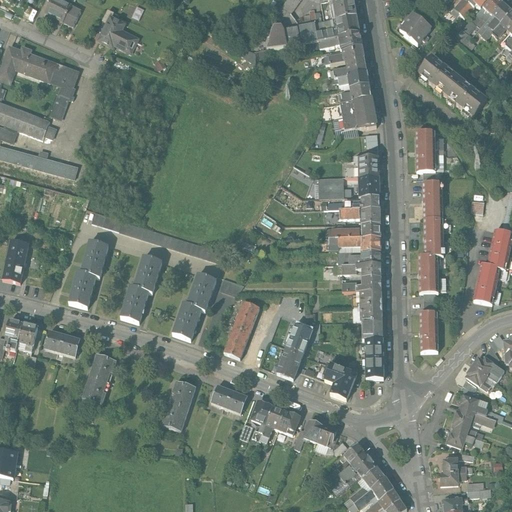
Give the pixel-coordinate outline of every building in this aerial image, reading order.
[(54,0),(53,0),(52,3),(46,14),(73,28),(81,13),(54,0)] [(287,0),(271,22),(280,28),(284,32),(297,30),(301,28),(291,15),(302,0),(287,0)] [(352,0),(339,0),(332,1),(336,22),(356,18),(352,0)] [(462,0),(453,10),(459,15),(471,0),(462,0)] [(471,0),(459,15),(464,19),(475,6),(480,11),(489,0),(471,0)] [(489,0),(480,11),(462,30),(467,35),(477,25),(481,28),(502,5),(497,0),(489,0)] [(481,28),(480,29),(484,33),(490,26),(495,31),(511,13),(502,5),(481,28)] [(459,15),(453,10),(447,17),(452,22),(459,15)] [(114,15),(108,12),(103,23),(108,26),(111,20),(114,15)] [(495,31),(491,35),(495,38),(497,40),(506,31),(510,34),(511,31),(511,13),(495,31)] [(452,22),(450,24),(455,29),(464,19),(459,15),(452,22)] [(431,31),(413,17),(399,34),(417,48),(420,44),(431,31)] [(333,32),(317,35),(319,43),(359,36),(356,18),(336,22),(338,36),(336,36),(336,33),(333,32)] [(111,20),(108,26),(99,43),(108,47),(109,45),(130,56),(137,42),(121,34),(124,27),(111,20)] [(336,22),(301,28),(297,30),(298,37),(316,34),(317,34),(317,35),(333,32),(336,33),(336,36),(338,36),(336,22)] [(495,31),(490,26),(484,33),(480,36),(486,41),(491,35),(495,31)] [(316,34),(298,37),(297,30),(284,32),(278,33),(281,50),(319,43),(317,35),(317,34),(316,34)] [(462,30),(453,41),(462,49),(468,42),(471,39),(467,35),(462,30)] [(486,41),(485,42),(488,45),(495,38),(491,35),(486,41)] [(359,36),(319,43),(320,51),(334,48),(335,47),(340,46),(341,52),(342,52),(361,48),(359,36)] [(468,42),(462,49),(467,53),(474,47),(468,42)] [(426,49),(420,44),(417,48),(423,52),(426,49)] [(361,48),(342,52),(343,56),(338,57),(325,59),(326,67),(330,66),(330,67),(346,64),(364,61),(361,48)] [(422,59),(409,49),(402,57),(415,67),(422,59)] [(79,76),(30,57),(31,54),(23,51),(22,54),(10,50),(1,75),(0,77),(0,82),(3,84),(10,86),(18,68),(40,77),(39,81),(51,86),(52,81),(64,85),(59,98),(51,119),(52,119),(61,122),(69,102),(73,104),(75,99),(72,98),(74,93),(72,92),(79,76)] [(487,102),(431,58),(417,76),(473,120),(487,102)] [(364,61),(346,64),(347,70),(333,73),(335,80),(366,75),(364,61)] [(48,120),(1,103),(3,97),(0,96),(0,93),(3,84),(0,82),(0,77),(1,75),(0,74),(0,105),(49,125),(52,119),(51,119),(59,98),(57,97),(48,120)] [(335,80),(332,81),(333,85),(338,85),(339,87),(348,86),(349,90),(369,87),(366,75),(335,80)] [(369,87),(349,90),(350,95),(341,97),(342,105),(371,99),(369,87)] [(371,100),(340,106),(341,114),(344,132),(356,130),(356,131),(357,131),(365,129),(365,130),(376,128),(371,100)] [(49,125),(0,105),(0,126),(5,128),(4,131),(0,129),(0,142),(12,146),(17,133),(42,143),(44,139),(52,142),(56,133),(48,130),(49,125)] [(356,130),(344,132),(341,114),(335,115),(336,119),(332,120),(335,139),(358,137),(357,131),(356,131),(356,130)] [(434,134),(415,134),(416,174),(424,174),(434,174),(435,173),(434,134)] [(377,136),(365,137),(366,149),(378,148),(377,136)] [(30,159),(0,150),(0,161),(74,182),(77,171),(45,162),(47,156),(40,154),(38,160),(30,158),(30,159)] [(378,159),(355,160),(355,166),(358,166),(358,179),(379,179),(378,164),(378,160),(378,159)] [(379,179),(358,179),(359,200),(361,200),(379,199),(379,179)] [(343,180),(318,181),(319,201),(343,200),(343,180)] [(424,185),(423,185),(424,222),(442,222),(441,185),(434,185),(424,185)] [(511,198),(509,198),(501,234),(511,235),(511,198)] [(348,205),(344,205),(344,212),(379,211),(379,199),(361,200),(361,205),(348,205)] [(484,203),(472,202),(470,220),(482,221),(484,203)] [(344,205),(328,206),(328,205),(319,205),(319,213),(339,212),(344,212),(344,205)] [(379,211),(344,212),(344,220),(359,220),(359,219),(361,219),(361,224),(361,226),(380,226),(379,211)] [(224,256),(95,216),(91,226),(221,266),(224,256)] [(442,222),(424,222),(424,258),(424,259),(437,258),(437,259),(443,258),(442,222)] [(380,226),(361,226),(361,232),(333,232),(333,240),(337,240),(337,241),(380,240),(380,226)] [(487,268),(499,271),(505,273),(511,240),(511,236),(501,234),(495,232),(487,268)] [(333,240),(328,241),(329,255),(337,254),(338,254),(338,249),(337,249),(337,241),(337,240),(333,240)] [(380,240),(337,241),(337,249),(338,249),(361,249),(361,254),(380,253),(380,240)] [(29,248),(10,244),(2,282),(20,286),(29,248)] [(256,248),(245,244),(243,248),(254,253),(256,248)] [(90,245),(81,276),(77,275),(69,306),(87,311),(91,298),(92,292),(95,280),(99,281),(103,268),(105,262),(104,262),(108,250),(90,245)] [(361,249),(338,249),(338,254),(337,254),(338,268),(341,268),(348,268),(348,259),(361,259),(361,254),(361,249)] [(380,253),(361,254),(361,259),(348,259),(348,268),(380,267),(380,253)] [(179,263),(186,263),(187,258),(175,257),(174,267),(178,267),(179,263)] [(437,258),(424,259),(424,258),(418,258),(419,295),(424,295),(434,295),(438,295),(437,259),(437,258)] [(134,290),(130,289),(121,320),(139,326),(142,313),(143,313),(145,308),(144,308),(148,296),(152,297),(156,284),(158,278),(161,266),(143,260),(134,290)] [(348,268),(341,268),(341,277),(361,276),(361,281),(381,281),(380,267),(348,268)] [(487,268),(481,267),(473,303),(492,307),(499,271),(487,268)] [(341,268),(338,268),(338,269),(333,269),(333,273),(337,273),(337,277),(341,277),(341,268)] [(197,278),(187,308),(183,306),(172,337),(190,343),(195,331),(197,325),(201,313),(205,315),(209,303),(211,297),(215,284),(197,278)] [(243,288),(223,281),(219,293),(237,299),(243,288)] [(381,281),(361,281),(361,286),(342,287),(342,295),(360,295),(381,294),(381,281)] [(381,294),(360,295),(360,306),(358,306),(358,310),(381,309),(381,294)] [(434,302),(424,302),(425,315),(435,315),(434,302)] [(243,305),(224,356),(240,362),(259,311),(243,305)] [(381,309),(358,310),(358,313),(360,313),(360,324),(362,324),(382,324),(381,309)] [(425,315),(420,315),(421,355),(438,354),(437,315),(425,315)] [(23,327),(9,323),(7,331),(9,332),(7,340),(6,340),(5,341),(3,350),(4,350),(8,351),(7,352),(10,352),(16,353),(17,350),(23,327)] [(382,324),(362,324),(362,343),(365,343),(382,343),(382,324)] [(296,326),(277,376),(293,382),(312,332),(296,326)] [(38,330),(23,327),(17,350),(32,354),(38,330)] [(80,343),(50,334),(45,351),(76,359),(80,343)] [(499,338),(488,346),(490,349),(494,355),(503,348),(503,344),(504,344),(499,338)] [(511,338),(509,339),(509,343),(504,344),(503,344),(503,348),(506,367),(509,366),(510,371),(511,370),(511,338)] [(382,343),(365,343),(366,382),(383,381),(382,343)] [(490,349),(483,360),(494,368),(499,361),(494,355),(490,349)] [(36,360),(31,358),(28,371),(33,372),(36,360)] [(116,364),(97,358),(82,401),(102,408),(116,364)] [(494,368),(483,360),(480,363),(478,361),(472,369),(486,378),(496,385),(500,379),(500,380),(504,375),(494,368)] [(486,378),(472,369),(470,372),(469,372),(468,373),(468,374),(467,375),(467,376),(465,379),(479,389),(480,388),(483,384),(486,378)] [(356,377),(340,371),(330,397),(346,403),(356,377)] [(475,389),(466,382),(462,388),(472,394),(475,389)] [(176,384),(162,428),(181,434),(196,391),(176,384)] [(490,389),(483,384),(480,388),(487,393),(490,389)] [(247,400),(217,388),(211,405),(241,416),(247,400)] [(472,394),(462,388),(459,395),(470,399),(472,394)] [(487,406),(462,398),(459,407),(461,407),(460,410),(479,417),(485,419),(487,413),(485,412),(487,406)] [(273,410),(258,404),(252,422),(262,426),(259,434),(255,432),(252,440),(260,444),(260,443),(266,428),(273,410)] [(285,415),(273,410),(266,428),(272,430),(278,432),(285,415)] [(479,417),(460,410),(459,414),(457,413),(454,421),(470,427),(472,421),(482,425),(486,427),(486,426),(493,428),(495,423),(494,423),(485,419),(479,417)] [(496,416),(487,413),(485,419),(494,423),(496,416)] [(295,419),(285,415),(278,432),(292,438),(298,424),(299,424),(300,422),(299,419),(296,418),(295,419)] [(470,427),(454,421),(451,430),(453,430),(452,433),(466,438),(468,432),(470,427)] [(323,429),(309,424),(304,437),(304,440),(317,445),(323,429)] [(251,432),(244,428),(240,439),(247,442),(251,432)] [(260,443),(260,444),(266,446),(272,430),(266,428),(260,443)] [(336,434),(323,429),(317,445),(331,450),(332,451),(334,445),(332,444),(336,434)] [(482,437),(468,432),(466,438),(484,444),(485,444),(485,442),(481,441),(482,437)] [(466,438),(452,433),(451,436),(450,436),(447,445),(462,450),(464,444),(466,438)] [(296,441),(293,450),(299,452),(304,440),(304,437),(299,435),(296,441)] [(484,444),(466,438),(464,444),(472,447),(482,450),(484,444)] [(292,440),(288,443),(286,447),(293,450),(296,441),(292,440)] [(396,443),(391,446),(390,449),(391,451),(394,452),(400,449),(396,443)] [(340,447),(332,453),(334,455),(336,458),(347,449),(343,444),(340,447)] [(331,450),(317,445),(314,452),(324,456),(332,457),(334,455),(332,453),(331,452),(331,450)] [(340,447),(334,445),(332,451),(331,450),(331,452),(332,453),(340,447)] [(358,447),(344,459),(340,462),(343,465),(337,470),(341,476),(365,456),(358,447)] [(0,467),(15,470),(17,457),(0,454),(0,467)] [(339,477),(339,478),(330,486),(328,487),(337,498),(360,478),(362,481),(363,481),(376,470),(365,456),(341,476),(339,477)] [(458,461),(444,462),(443,462),(442,463),(441,464),(442,476),(457,476),(457,472),(457,467),(458,467),(458,461)] [(0,479),(14,482),(15,470),(0,467),(0,479)] [(376,470),(363,481),(365,484),(362,486),(365,489),(367,487),(371,492),(385,481),(376,470)] [(334,472),(325,480),(330,486),(339,478),(339,477),(334,472)] [(457,476),(442,476),(440,476),(440,488),(458,487),(457,481),(457,476)] [(359,502),(354,506),(356,509),(358,511),(370,502),(375,507),(379,504),(393,493),(385,482),(385,481),(371,492),(367,496),(359,502)] [(481,484),(465,486),(465,493),(478,492),(482,491),(481,484)] [(362,490),(352,498),(354,500),(356,498),(359,502),(367,496),(362,490)] [(478,492),(465,493),(466,500),(478,499),(478,492)] [(393,493),(379,504),(383,509),(379,511),(387,511),(400,502),(393,493)] [(460,500),(442,502),(443,511),(461,511),(460,507),(461,507),(460,500)] [(406,511),(400,502),(387,511),(406,511)] [(0,511),(8,511),(9,505),(4,505),(0,504),(0,503),(0,511)]
